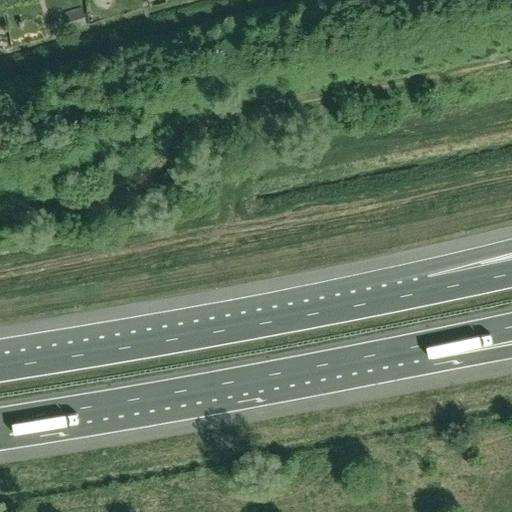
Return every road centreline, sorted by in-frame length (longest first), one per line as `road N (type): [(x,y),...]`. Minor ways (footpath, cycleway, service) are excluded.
road 1 (motorway): [(434,289),(0,366)]
road 2 (motorway): [(0,422),(426,347)]
